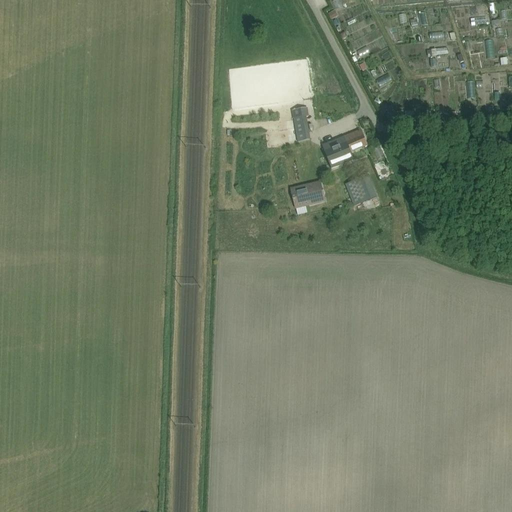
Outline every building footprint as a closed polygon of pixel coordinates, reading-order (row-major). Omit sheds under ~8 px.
[(404,16),(406,26),(413,24),(411,15),(404,16)] [(507,38),(507,23),(499,23),(500,38),(507,38)] [(475,43),(475,56),(492,55),(492,62),(500,61),(499,42),(475,43)] [(362,52),(366,59),(379,53),(375,46),(362,52)] [(453,69),(453,58),(444,57),(444,69),(453,69)] [(394,74),(382,80),(387,90),(399,85),(394,74)] [(308,133),(305,117),(294,119),(297,135),(308,133)] [(344,137),(322,146),(331,170),(353,161),(350,154),(367,147),(361,130),(344,137)] [(323,200),(319,182),(290,189),(295,207),(323,200)] [(361,205),(351,182),(345,185),(355,208),(361,205)]
